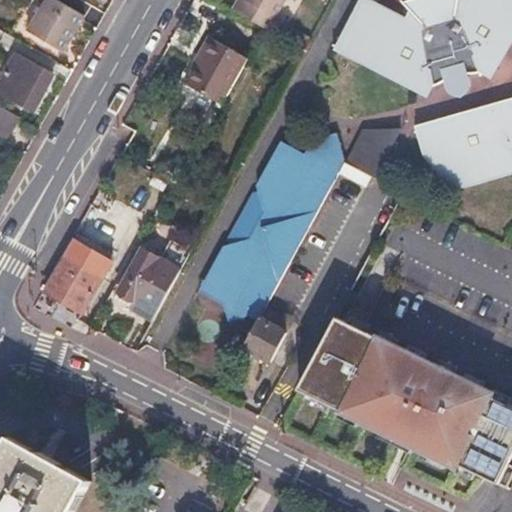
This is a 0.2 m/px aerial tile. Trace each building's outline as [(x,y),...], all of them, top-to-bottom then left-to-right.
[(85,15),(57,0),(48,0),(32,30),(43,36),(40,41),(59,52),(64,44),(68,46),(85,15)] [(283,0),(239,0),(234,11),(266,29),(283,0)] [(445,83),(447,88),(454,93),(462,93),(468,90),(471,86),(492,75),(509,50),(511,43),(511,0),(402,0),(411,8),(406,14),(376,0),(358,0),(335,45),(396,78),(417,88),(427,93),(445,83)] [(200,54),(203,55),(187,84),(223,105),(249,59),(209,37),(200,54)] [(53,75),(19,55),(0,89),(0,93),(32,111),(53,75)] [(511,94),(415,122),(423,152),(452,189),(511,171),(511,94)] [(17,114),(0,104),(0,126),(8,131),(17,114)] [(363,128),(346,161),(373,176),(378,178),(405,127),(363,128)] [(282,140),(254,188),(256,194),(251,195),(226,241),(227,246),(223,246),(199,291),(223,303),(231,323),(251,315),(260,319),(266,307),(341,171),(346,161),(337,132),(313,139),(305,152),(282,140)] [(346,161),(341,171),(368,185),(373,176),(346,161)] [(113,262),(77,242),(48,293),(84,313),(113,262)] [(183,271),(145,250),(120,295),(158,316),(183,271)] [(266,307),(260,319),(244,348),(258,356),(271,363),(286,334),(293,322),(266,307)] [(457,463),(507,487),(511,476),(511,463),(511,462),(511,400),(496,392),(497,390),(356,322),(340,314),(299,390),(348,414),(437,456),(456,465),(457,463)] [(0,463),(0,511),(76,511),(94,482),(51,457),(15,437),(0,463)]
